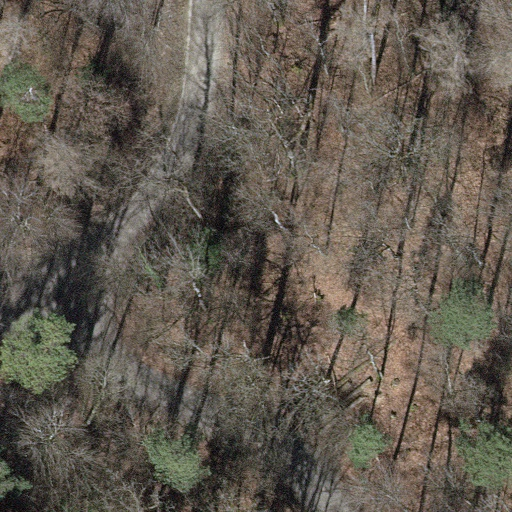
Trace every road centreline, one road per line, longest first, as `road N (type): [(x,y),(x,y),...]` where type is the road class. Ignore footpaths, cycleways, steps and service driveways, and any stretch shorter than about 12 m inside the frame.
road 1 (track): [(0,317),(44,337),(165,184),(203,51),(208,0)]
road 2 (track): [(44,337),(304,457),(338,511)]
road 3 (track): [(511,118),(476,0)]
